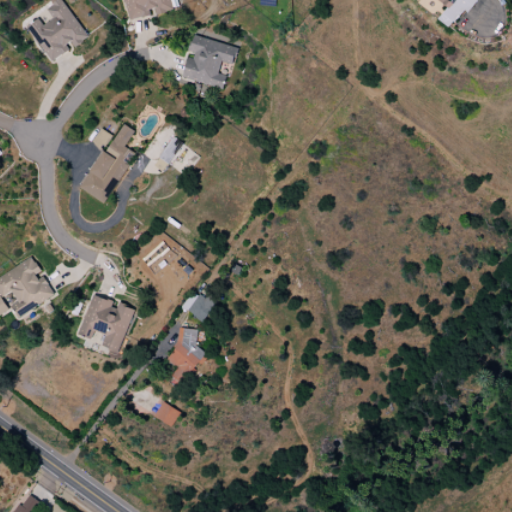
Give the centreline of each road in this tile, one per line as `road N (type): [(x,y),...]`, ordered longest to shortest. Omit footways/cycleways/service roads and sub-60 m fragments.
road 1 (residential): [(148,55),(108,69),(37,139),(54,230),(96,259)]
road 2 (primary): [(0,423),(119,511)]
